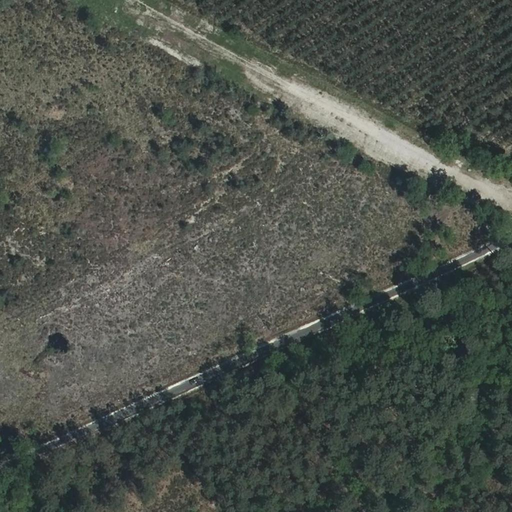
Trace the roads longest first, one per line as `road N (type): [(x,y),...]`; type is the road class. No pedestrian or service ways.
road 1 (tertiary): [(511,238),(0,468)]
road 2 (track): [(121,0),(511,194)]
road 3 (track): [(404,511),(511,308)]
